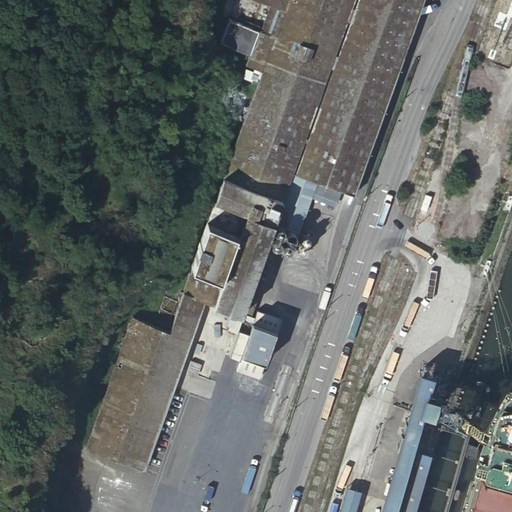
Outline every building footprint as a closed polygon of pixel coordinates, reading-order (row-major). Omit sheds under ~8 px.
[(285,0),(283,8),(268,3),(258,31),(248,54),(243,69),(260,76),(257,83),(171,321),(124,452),(147,460),(205,299),(243,313),(267,247),(293,174),(317,183),(352,195),(421,0),(285,0)] [(259,0),(268,3),(283,8),(285,0),(259,0)] [(248,54),(258,31),(228,19),(219,44),(248,54)] [(260,76),(243,69),(240,76),(257,83),(260,76)] [(291,256),(317,183),(293,174),(267,247),(291,256)] [(124,452),(171,321),(136,308),(89,440),(124,452)] [(279,328),(244,316),(232,354),(242,357),(244,352),(268,361),(279,328)] [(201,362),(191,359),(188,370),(197,373),(201,362)] [(396,437),(408,441),(414,423),(402,420),(396,437)] [(355,511),(363,486),(349,482),(340,511),(355,511)]
